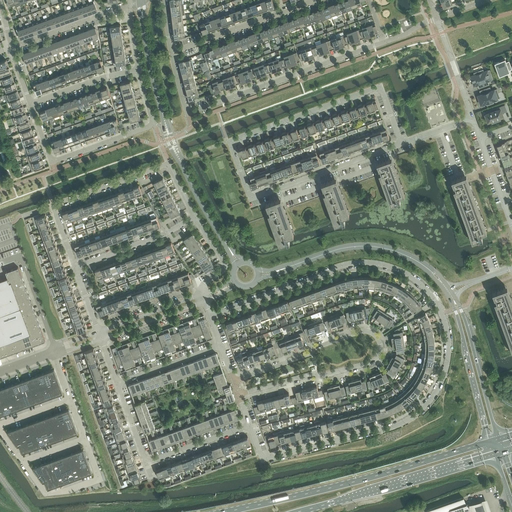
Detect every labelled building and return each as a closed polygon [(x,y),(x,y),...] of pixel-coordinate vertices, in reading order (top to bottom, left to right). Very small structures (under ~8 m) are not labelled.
[(89,2),(93,12),(98,11),(94,0),(94,1),(89,2)] [(269,9),(266,0),(261,2),(264,11),(269,9)] [(271,0),(265,0),(269,9),(275,7),(271,0)] [(347,10),(352,8),(348,0),(346,0),(343,1),(347,10)] [(348,0),(352,8),(357,7),(354,0),(348,0)] [(93,12),(89,2),(86,4),(85,1),(83,2),(84,5),(85,4),(89,15),(93,12)] [(342,12),(347,10),(343,1),(338,3),(342,12)] [(256,4),(259,13),(264,11),(261,2),(256,4)] [(338,3),(333,5),(337,14),(342,12),(338,3)] [(75,8),(76,7),(79,18),(84,15),(80,6),(77,7),(76,4),(74,5),(75,8)] [(84,5),(80,6),(84,15),(89,15),(85,4),(84,5)] [(251,6),(254,15),(259,13),(256,4),(251,6)] [(332,16),(337,14),(333,5),(328,7),(332,16)] [(246,8),(249,17),(254,15),(251,6),(246,8)] [(66,11),(67,11),(70,21),(74,19),(71,9),(68,10),(67,7),(65,8),(66,11)] [(76,7),(75,8),(71,9),(74,19),(79,18),(76,7)] [(326,18),(332,16),(328,7),(323,9),(326,18)] [(241,10),(244,18),(249,17),(246,8),(241,10)] [(321,20),(326,18),(323,9),(318,11),(321,20)] [(236,12),(239,20),(244,18),(241,10),(236,12)] [(56,14),(58,14),(61,25),(66,22),(62,12),(59,14),(58,11),(55,12),(56,14)] [(67,11),(66,11),(62,12),(66,22),(70,21),(67,11)] [(316,21),(321,20),(318,11),(313,12),(316,21)] [(239,20),(236,12),(230,13),(234,22),(239,20)] [(311,23),(316,21),(313,12),(308,14),(311,23)] [(234,22),(230,13),(225,15),(229,24),(234,22)] [(48,17),(52,28),(56,25),(53,16),(50,17),(49,14),(46,15),(47,18),(48,17)] [(58,14),(56,14),(53,16),(56,25),(61,25),(58,14)] [(308,14),(303,16),(306,25),(311,23),(308,14)] [(220,17),(223,26),(229,24),(225,15),(220,17)] [(301,27),(306,25),(303,16),(298,18),(301,27)] [(38,21),(39,21),(43,31),(47,29),(44,19),(41,20),(40,17),(37,18),(38,21)] [(48,17),(47,18),(44,19),(47,29),(52,28),(48,17)] [(218,28),(223,26),(220,17),(215,19),(218,28)] [(296,29),(301,27),(298,18),(293,20),(296,29)] [(213,30),(218,28),(215,19),(210,21),(213,30)] [(293,20),(287,22),(289,27),(291,31),(296,29),(293,20)] [(29,24),(30,24),(34,34),(38,32),(35,22),(32,23),(31,21),(28,22),(29,24)] [(39,21),(38,21),(35,22),(38,32),(43,31),(39,21)] [(208,31),(213,30),(210,21),(205,23),(208,31)] [(286,22),(281,24),(284,33),(289,31),(288,27),(286,22)] [(200,25),(203,33),(208,31),(205,23),(200,25)] [(20,28),(21,27),(25,38),(29,35),(26,26),(23,27),(22,24),(19,25),(20,28)] [(29,24),(26,26),(29,35),(34,34),(30,24),(29,24)] [(279,35),(284,33),(281,24),(275,26),(279,35)] [(370,36),(378,33),(375,24),(367,26),(370,36)] [(274,37),(279,35),(275,26),(270,28),(274,37)] [(363,38),(370,36),(367,26),(360,29),(363,38)] [(17,29),(20,38),(25,38),(21,27),(20,28),(17,29)] [(99,38),(96,28),(90,29),(94,40),(95,39),(99,38)] [(270,28),(265,30),(269,39),(274,37),(270,28)] [(90,29),(86,32),(90,41),(93,40),(94,43),(97,42),(95,39),(94,40),(90,29)] [(360,29),(352,32),(355,41),(363,38),(360,29)] [(263,41),(269,39),(265,30),(260,32),(263,41)] [(77,35),(81,45),(84,43),(85,47),(88,46),(86,42),(85,43),(81,32),(77,35)] [(85,43),(86,42),(90,41),(86,32),(81,32),(85,43)] [(258,42),(263,41),(260,32),(255,33),(258,42)] [(348,44),(355,41),(352,32),(344,35),(348,44)] [(255,33),(250,35),(253,44),(258,42),(255,33)] [(76,46),(77,46),(81,45),(77,35),(72,36),(76,46)] [(248,46),(253,44),(250,35),(245,37),(248,46)] [(340,47),(348,44),(344,35),(337,38),(340,47)] [(72,36),(68,38),(72,48),(75,47),(76,50),(79,49),(77,46),(76,46),(72,36)] [(243,48),(248,46),(245,37),(240,39),(243,48)] [(68,49),(72,48),(68,38),(63,39),(67,49),(68,49)] [(332,50),(340,47),(337,38),(329,40),(332,50)] [(63,39),(59,42),(63,51),(66,50),(67,53),(69,52),(68,49),(67,49),(63,39)] [(238,50),(243,48),(240,39),(235,41),(238,50)] [(325,52),(332,50),(329,40),(321,43),(325,52)] [(233,52),(238,50),(235,41),(230,43),(233,52)] [(54,42),(50,45),(54,54),(57,53),(58,56),(60,55),(59,52),(58,53),(54,42)] [(59,52),(63,51),(59,42),(54,42),(58,53),(59,52)] [(230,43),(225,45),(228,54),(233,52),(230,43)] [(317,55),(325,52),(321,43),(314,46),(317,55)] [(50,56),(54,54),(50,45),(45,46),(49,56),(50,56)] [(223,55),(228,54),(225,45),(220,46),(223,55)] [(41,48),(44,58),(48,56),(49,59),(51,58),(50,56),(49,56),(45,46),(41,48)] [(218,57),(223,55),(220,46),(214,48),(218,57)] [(309,58),(317,55),(314,46),(306,49),(309,58)] [(44,58),(41,48),(36,49),(40,59),(41,59),(44,58)] [(214,48),(209,50),(213,59),(218,57),(214,48)] [(36,49),(32,51),(35,61),(39,60),(40,63),(42,62),(41,59),(40,59),(36,49)] [(306,49),(298,52),(302,61),(309,58),(306,49)] [(204,52),(207,61),(213,59),(209,50),(204,52)] [(32,62),(35,61),(32,51),(27,52),(31,63),(32,62)] [(27,52),(23,55),(26,64),(30,63),(31,66),(33,65),(32,62),(31,63),(27,52)] [(292,64),(300,61),(297,52),(289,55),(292,64)] [(285,67),(292,64),(289,55),(281,58),(285,67)] [(277,70),(285,67),(281,58),(274,60),(277,70)] [(192,59),(189,59),(179,62),(181,67),(193,64),(192,59)] [(507,73),(506,72),(509,71),(509,70),(511,69),(509,61),(506,62),(505,59),(502,60),(502,61),(499,62),(499,61),(494,63),(499,76),(507,73)] [(0,70),(9,67),(6,60),(0,61),(0,70)] [(269,72),(277,70),(274,60),(266,63),(269,72)] [(89,61),(89,62),(93,73),(98,71),(95,62),(90,64),(89,61)] [(98,71),(104,70),(100,61),(95,62),(98,71)] [(85,63),(86,66),(85,66),(88,75),(93,73),(89,62),(85,63)] [(262,75),(269,72),(266,63),(258,66),(262,75)] [(192,70),(195,70),(193,64),(181,67),(181,68),(182,68),(183,72),(192,70)] [(83,77),(88,75),(85,66),(80,68),(83,77)] [(254,78),(262,75),(258,66),(251,69),(254,78)] [(12,75),(9,67),(0,70),(0,73),(2,79),(12,75)] [(80,68),(75,70),(78,79),(83,77),(80,68)] [(247,81),(254,78),(251,69),(243,72),(247,81)] [(488,81),(493,79),(490,70),(484,72),(483,69),(473,73),(474,75),(471,76),(473,83),(476,82),(477,84),(476,85),(477,85),(479,88),(489,85),(488,81)] [(73,81),(78,79),(75,70),(70,72),(73,81)] [(68,83),(73,81),(70,72),(64,74),(68,83)] [(239,84),(247,81),(243,72),(236,74),(239,84)] [(63,84),(68,83),(64,74),(59,75),(63,84)] [(231,86),(239,84),(236,74),(228,77),(231,86)] [(2,79),(4,86),(15,83),(12,75),(2,79)] [(58,86),(63,84),(59,75),(54,77),(58,86)] [(52,88),(58,86),(54,77),(49,79),(52,88)] [(224,89),(231,86),(228,77),(220,80),(224,89)] [(49,79),(44,81),(47,90),(52,88),(49,79)] [(220,80),(212,83),(216,92),(224,89),(220,80)] [(42,92),(47,90),(44,81),(39,83),(42,92)] [(4,86),(7,94),(18,90),(15,83),(4,86)] [(39,83),(34,85),(37,94),(42,92),(39,83)] [(110,96),(107,87),(102,89),(105,98),(110,96)] [(481,97),(479,98),(481,105),(486,103),(487,106),(494,103),(493,101),(498,99),(497,94),(498,94),(498,93),(497,89),(495,89),(494,90),(491,91),(490,87),(479,91),(481,94),(480,95),(481,97)] [(102,89),(97,91),(100,100),(101,103),(106,102),(105,98),(102,89)] [(18,90),(7,94),(5,95),(7,102),(10,102),(20,98),(18,90)] [(95,102),(100,100),(97,91),(91,93),(95,102)] [(133,91),(123,93),(121,94),(122,99),(124,98),(134,95),(133,91)] [(188,94),(189,99),(199,97),(198,91),(188,94)] [(90,104),(95,102),(91,93),(86,95),(90,104)] [(90,104),(86,95),(81,97),(84,106),(86,109),(91,107),(90,104)] [(81,97),(76,99),(79,108),(84,106),(81,97)] [(23,105),(20,98),(10,102),(13,109),(23,105)] [(74,110),(79,108),(76,99),(71,101),(74,110)] [(376,100),(371,102),(370,101),(367,102),(370,113),(379,109),(376,100)] [(69,111),(74,110),(71,101),(66,102),(69,111)] [(66,102),(61,104),(64,113),(65,116),(70,114),(69,111),(66,102)] [(367,104),(363,105),(362,104),(358,105),(362,116),(370,113),(367,102),(366,102),(367,104)] [(61,104),(56,106),(59,115),(64,113),(61,104)] [(13,118),(26,113),(23,105),(13,109),(15,117),(13,118)] [(354,107),(350,108),(353,119),(362,116),(358,105),(358,107),(354,108),(354,107)] [(497,108),(498,110),(486,114),(485,114),(485,115),(488,121),(488,122),(491,121),(492,122),(500,119),(499,118),(503,116),(503,117),(503,116),(502,113),(507,111),(505,105),(497,108)] [(54,117),(59,115),(56,106),(51,108),(54,117)] [(51,108),(46,110),(49,119),(54,117),(51,108)] [(345,110),(341,111),(345,122),(353,119),(350,108),(349,109),(350,110),(346,111),(345,110)] [(40,112),(44,121),(49,119),(46,110),(40,112)] [(337,113),(333,115),(336,125),(345,122),(341,111),(341,112),(341,113),(337,114),(337,113)] [(18,124),(29,121),(26,113),(13,118),(15,125),(18,124)] [(328,116),(324,118),(328,128),(336,125),(333,115),(332,115),(333,116),(329,117),(328,116)] [(118,124),(117,118),(108,122),(111,131),(116,129),(115,125),(118,124)] [(320,119),(316,121),(319,131),(328,128),(324,118),(324,119),(320,120),(320,119)] [(18,124),(21,132),(31,128),(29,121),(18,124)] [(316,122),(312,123),(311,122),(307,124),(311,134),(319,131),(316,121),(316,122)] [(111,131),(108,122),(103,124),(106,133),(111,131)] [(101,134),(106,133),(103,124),(98,125),(101,134)] [(299,128),(301,133),(303,137),(311,134),(307,124),(307,125),(303,127),(303,125),(299,127),(299,128)] [(96,136),(101,134),(98,125),(92,127),(96,136)] [(92,127),(87,129),(91,138),(96,136),(92,127)] [(21,132),(24,140),(34,136),(31,128),(21,132)] [(291,131),(294,140),(300,138),(298,134),(301,133),(299,128),(295,130),(294,129),(290,130),(291,131)] [(85,140),(91,138),(87,129),(82,131),(85,140)] [(384,140),(389,138),(386,129),(381,131),(384,140)] [(80,142),(85,140),(82,131),(77,133),(80,142)] [(291,131),(286,133),(286,132),(282,133),(286,143),(294,140),(291,131)] [(379,142),(384,140),(381,131),(376,133),(379,142)] [(75,144),(80,142),(77,133),(72,135),(75,144)] [(277,135),(273,136),(277,146),(286,143),(282,133),(282,134),(278,136),(277,135)] [(369,145),(374,144),(370,133),(365,134),(369,145)] [(376,133),(371,134),(370,133),(374,144),(379,142),(376,133)] [(364,147),(369,145),(365,134),(360,136),(364,147)] [(70,146),(75,144),(72,135),(67,137),(70,146)] [(24,140),(27,147),(37,143),(34,136),(24,140)] [(269,138),(265,139),(269,149),(277,146),(273,136),(274,137),(269,139),(269,138)] [(360,136),(359,136),(360,138),(355,140),(359,149),(364,147),(360,136)] [(65,147),(70,146),(67,137),(62,138),(65,147)] [(62,138),(57,140),(60,149),(65,147),(62,138)] [(260,141),(257,142),(260,153),(269,149),(265,139),(265,140),(261,142),(260,141)] [(60,149),(57,140),(51,142),(55,151),(60,149)] [(348,153),(354,151),(350,140),(344,142),(348,153)] [(355,140),(350,142),(350,140),(354,151),(359,149),(355,140)] [(508,146),(507,141),(496,145),(498,150),(508,146)] [(252,144),(248,145),(252,156),(260,153),(257,142),(256,142),(257,143),(252,145),(252,144)] [(343,155),(348,153),(344,142),(339,144),(343,155)] [(40,151),(37,143),(27,147),(29,155),(40,151)] [(339,144),(334,146),(338,157),(343,155),(339,144)] [(240,155),(242,154),(243,159),(252,156),(248,145),(248,146),(244,148),(243,147),(239,148),(240,150),(238,150),(240,155)] [(334,146),(335,147),(330,149),(333,158),(338,157),(334,146)] [(508,147),(508,146),(498,150),(500,155),(508,152),(507,147),(508,147)] [(324,149),(319,151),(323,162),(328,160),(324,149)] [(330,149),(325,151),(324,149),(328,160),(333,158),(330,149)] [(40,151),(29,155),(27,156),(29,163),(32,162),(43,159),(40,151)] [(315,165),(320,163),(316,152),(311,154),(315,165)] [(511,156),(510,157),(508,152),(500,155),(501,161),(511,156)] [(310,167),(315,165),(311,154),(306,156),(310,167)] [(306,158),(301,160),(304,169),(310,167),(306,156),(305,156),(306,158)] [(511,162),(511,156),(501,161),(503,166),(511,162)] [(389,201),(390,205),(397,202),(396,198),(396,197),(405,194),(392,158),(377,163),(379,169),(380,168),(381,173),(379,174),(389,201)] [(32,171),(35,170),(45,166),(43,159),(32,162),(29,163),(32,171)] [(295,160),(290,162),(294,173),(299,171),(295,160)] [(296,160),(295,160),(299,171),(304,169),(301,160),(296,161),(296,160)] [(289,174),(294,173),(290,162),(285,163),(289,174)] [(511,168),(511,162),(503,166),(505,171),(511,168)] [(284,176),(289,174),(285,163),(280,165),(284,176)] [(279,178),(284,176),(280,165),(275,167),(279,178)] [(279,178),(275,167),(270,169),(274,180),(279,178)] [(270,169),(265,171),(269,182),(274,180),(270,169)] [(269,182),(265,171),(260,173),(264,184),(269,182)] [(260,173),(260,174),(256,176),(259,185),(264,184),(260,173)] [(487,231),(486,229),(466,175),(451,180),(453,186),(454,185),(456,190),(453,191),(472,242),(479,239),(478,234),(487,231)] [(252,183),(250,184),(252,188),(259,185),(256,176),(250,178),(252,183)] [(163,177),(154,182),(156,186),(165,182),(163,177)] [(324,189),(326,193),(323,194),(333,221),(335,225),(342,222),(341,218),(340,217),(349,214),(336,178),(321,183),(323,189),(324,189)] [(167,186),(165,182),(156,186),(158,191),(167,186)] [(142,188),(140,188),(139,185),(134,187),(138,198),(137,196),(145,193),(142,188)] [(169,190),(167,186),(158,191),(160,195),(169,190)] [(129,189),(133,200),(138,198),(134,187),(129,189)] [(132,198),(132,200),(133,200),(129,189),(124,190),(127,200),(132,198)] [(123,203),(122,201),(127,200),(124,190),(119,192),(123,203)] [(172,195),(169,190),(160,195),(162,199),(172,195)] [(113,194),(117,205),(123,203),(119,192),(113,194)] [(108,196),(112,207),(117,205),(113,194),(108,196)] [(162,199),(165,204),(174,199),(172,195),(162,199)] [(108,196),(103,198),(108,209),(112,207),(108,196)] [(98,200),(102,211),(107,209),(103,198),(98,200)] [(294,234),(285,209),(281,198),(266,203),(268,209),(269,209),(270,213),(268,214),(277,241),(279,245),(287,242),(285,238),(285,237),(294,234)] [(165,204),(167,208),(176,203),(174,199),(165,204)] [(98,200),(93,202),(97,212),(102,211),(98,200)] [(88,203),(92,214),(97,213),(93,202),(88,203)] [(91,213),(92,214),(88,203),(83,205),(87,216),(87,214),(91,213)] [(167,208),(169,212),(178,208),(176,203),(167,208)] [(87,216),(83,205),(78,207),(82,218),(87,216)] [(73,209),(77,220),(82,218),(78,207),(73,209)] [(169,212),(171,217),(180,212),(178,208),(169,212)] [(68,211),(72,222),(77,220),(73,209),(68,211)] [(68,211),(63,213),(67,224),(72,222),(68,211)] [(154,213),(150,214),(151,218),(151,219),(154,228),(160,226),(159,223),(156,217),(154,213)] [(39,214),(32,217),(35,225),(38,224),(48,220),(46,217),(45,215),(46,215),(45,215),(40,216),(39,214)] [(151,219),(146,220),(149,230),(154,228),(151,219)] [(48,220),(38,224),(40,229),(50,225),(48,222),(47,220),(48,220)] [(135,222),(139,233),(144,231),(140,220),(135,222)] [(140,220),(144,231),(149,230),(146,220),(141,222),(140,220)] [(130,224),(134,235),(139,233),(135,222),(130,224)] [(125,226),(129,237),(134,235),(130,224),(125,226)] [(50,226),(50,225),(40,229),(42,234),(52,231),(50,227),(50,228),(49,226),(50,226)] [(125,226),(125,225),(120,227),(124,239),(129,237),(125,226)] [(124,239),(120,227),(115,229),(119,241),(124,239)] [(110,233),(114,242),(119,241),(115,229),(110,231),(111,233),(110,233)] [(52,231),(42,234),(44,240),(54,236),(52,233),(51,231),(52,231)] [(100,235),(104,246),(109,244),(105,233),(100,235)] [(105,233),(109,244),(114,242),(110,233),(106,235),(105,233)] [(195,237),(192,233),(184,239),(187,243),(195,237)] [(104,246),(100,235),(95,237),(99,248),(104,246)] [(55,239),(54,236),(44,240),(46,245),(55,241),(54,240),(55,239)] [(95,237),(90,239),(94,250),(99,248),(95,237)] [(187,243),(189,247),(198,241),(195,237),(187,243)] [(94,250),(90,239),(84,241),(88,252),(94,250)] [(57,245),(55,241),(46,245),(47,250),(57,247),(56,245),(57,245)] [(83,253),(88,252),(84,241),(79,242),(83,253)] [(200,245),(198,241),(189,247),(192,251),(200,245)] [(79,242),(74,244),(78,255),(83,253),(79,242)] [(175,253),(175,251),(171,242),(166,244),(170,255),(175,253)] [(165,257),(170,255),(166,244),(161,246),(165,257)] [(203,249),(200,245),(192,251),(195,255),(203,249)] [(160,259),(165,257),(161,246),(156,248),(160,259)] [(57,247),(47,250),(49,256),(59,252),(58,249),(57,247)] [(155,261),(160,259),(156,248),(151,250),(155,261)] [(206,253),(203,249),(195,255),(197,259),(206,253)] [(151,250),(146,251),(150,262),(155,261),(151,250)] [(144,262),(149,261),(150,263),(150,262),(146,251),(141,253),(144,262)] [(59,252),(49,256),(51,261),(61,257),(60,254),(59,254),(59,253),(59,252)] [(140,266),(139,264),(144,262),(141,253),(136,255),(140,266)] [(208,257),(206,253),(197,259),(200,263),(208,257)] [(131,257),(135,268),(140,266),(136,255),(131,257)] [(62,261),(61,257),(51,261),(53,266),(63,263),(62,261)] [(126,259),(130,270),(135,268),(131,257),(126,259)] [(211,261),(208,257),(200,263),(203,267),(211,261)] [(120,261),(124,272),(130,270),(126,259),(120,261)] [(115,263),(119,274),(124,272),(120,261),(115,263)] [(205,271),(214,265),(211,261),(203,267),(205,271)] [(64,266),(63,263),(53,266),(55,272),(65,268),(64,268),(64,266)] [(110,264),(114,275),(119,274),(115,263),(110,264)] [(105,266),(109,277),(114,275),(110,264),(105,266)] [(100,268),(104,279),(109,277),(105,266),(100,268)] [(18,267),(6,272),(8,277),(0,280),(0,357),(45,341),(18,267)] [(67,274),(67,273),(66,274),(66,272),(65,268),(55,272),(57,277),(67,274)] [(95,270),(99,281),(104,279),(100,268),(95,270)] [(192,282),(191,281),(188,273),(183,275),(186,284),(192,282)] [(176,287),(181,286),(178,276),(177,275),(172,276),(173,278),(176,287)] [(186,284),(183,275),(178,276),(181,286),(186,284)] [(67,276),(58,279),(60,284),(70,281),(69,278),(68,278),(67,276)] [(176,287),(173,278),(168,280),(171,289),(176,287)] [(380,279),(378,279),(376,278),(374,289),(379,291),(382,280),(380,279)] [(161,293),(166,291),(162,280),(157,282),(161,293)] [(162,280),(166,291),(171,289),(168,280),(163,282),(162,280)] [(343,280),(341,281),(340,281),(344,292),(343,290),(348,289),(346,280),(343,280)] [(386,281),(384,280),(382,280),(379,291),(384,292),(388,281),(386,281)] [(69,281),(70,281),(60,284),(58,285),(60,291),(62,290),(72,286),(71,283),(70,283),(69,281)] [(335,283),(339,294),(344,292),(340,281),(335,283)] [(392,283),(389,282),(388,281),(384,292),(389,294),(394,284),(392,283)] [(156,295),(161,293),(157,282),(152,284),(156,295)] [(339,294),(335,283),(330,285),(334,296),(339,294)] [(151,297),(156,295),(152,284),(147,286),(151,297)] [(397,285),(395,284),(394,284),(389,294),(390,292),(394,295),(399,287),(397,285)] [(151,297),(147,286),(147,285),(142,287),(146,298),(151,297)] [(334,296),(330,285),(325,287),(328,296),(333,294),(333,296),(334,296)] [(62,290),(64,295),(74,292),(73,288),(72,288),(71,287),(72,286),(62,290)] [(146,298),(142,287),(136,289),(137,289),(141,300),(146,298)] [(328,296),(325,287),(320,289),(323,299),(324,299),(323,298),(328,296)] [(402,289),(400,287),(399,287),(394,295),(399,298),(404,290),(402,289)] [(495,298),(497,302),(494,303),(511,351),(511,300),(507,287),(492,292),(494,298),(495,298)] [(141,300),(137,289),(132,291),(136,302),(141,300)] [(323,299),(320,289),(314,291),(318,301),(323,299)] [(407,292),(406,291),(404,290),(399,298),(403,301),(409,294),(407,292)] [(126,292),(126,293),(130,304),(136,302),(132,291),(130,291),(127,292),(126,292)] [(318,301),(314,291),(309,292),(313,303),(318,301)] [(73,292),(74,292),(64,295),(66,301),(76,297),(74,294),(73,292)] [(308,305),(313,303),(309,292),(304,294),(308,305)] [(121,295),(125,306),(130,304),(126,293),(121,295)] [(308,305),(304,294),(299,296),(302,305),(307,303),(308,305)] [(412,296),(410,295),(409,294),(403,301),(407,304),(414,298),(412,296)] [(116,297),(120,308),(125,306),(121,295),(116,297)] [(298,307),(302,305),(299,296),(294,298),(298,309),(298,307)] [(76,300),(77,300),(76,297),(66,301),(68,306),(78,302),(77,302),(76,300)] [(111,298),(115,309),(120,308),(116,297),(117,299),(112,300),(111,298)] [(106,300),(110,311),(115,309),(111,298),(106,300)] [(294,298),(289,300),(293,311),(298,309),(294,298)] [(416,300),(415,299),(414,298),(407,304),(411,308),(409,309),(418,302),(416,300)] [(101,302),(105,313),(110,311),(106,300),(101,302)] [(286,313),(291,311),(287,300),(282,302),(286,313)] [(78,306),(79,306),(78,302),(68,306),(70,311),(80,308),(80,307),(79,308),(78,306)] [(101,302),(96,304),(100,315),(105,313),(101,302)] [(286,313),(282,302),(277,304),(280,313),(285,311),(286,313)] [(421,306),(419,303),(418,302),(409,309),(412,314),(422,307),(421,306)] [(275,315),(280,313),(277,304),(272,306),(276,317),(275,315)] [(272,306),(267,308),(271,319),(276,317),(272,306)] [(366,313),(366,310),(365,306),(356,308),(358,320),(364,319),(363,315),(367,315),(366,313)] [(80,311),(81,311),(80,308),(70,311),(72,317),(82,313),(81,313),(80,311)] [(271,319),(267,308),(262,310),(265,319),(270,317),(271,319)] [(348,318),(351,318),(352,321),(358,320),(356,308),(349,309),(350,311),(347,312),(348,318)] [(376,318),(374,320),(379,324),(386,314),(378,309),(377,309),(374,315),(373,316),(376,318)] [(260,320),(265,319),(262,310),(257,312),(261,322),(260,320)] [(257,312),(252,313),(256,324),(261,322),(257,312)] [(82,317),(83,316),(82,313),(72,317),(74,322),(83,318),(82,317)] [(255,324),(256,324),(252,313),(247,315),(250,324),(255,322),(255,324)] [(343,314),(340,315),(340,313),(334,315),(338,327),(344,325),(343,322),(346,320),(343,314)] [(427,316),(426,314),(425,313),(415,318),(418,323),(428,318),(427,316)] [(390,325),(392,323),(394,319),(386,314),(379,324),(385,327),(387,324),(389,326),(390,325)] [(203,329),(208,327),(204,315),(199,317),(198,317),(201,324),(197,325),(196,326),(198,331),(203,329)] [(245,326),(250,324),(247,315),(242,317),(245,326)] [(331,326),(332,329),(338,327),(334,315),(328,318),(329,320),(326,321),(328,327),(331,326)] [(240,328),(245,326),(242,317),(236,319),(240,330),(241,330),(240,328)] [(74,322),(71,323),(73,328),(85,324),(84,322),(85,322),(83,318),(74,322)] [(429,320),(428,318),(418,323),(420,328),(430,324),(430,322),(429,320)] [(235,332),(240,330),(236,319),(231,321),(235,332)] [(322,329),(325,328),(322,320),(313,323),(317,334),(323,332),(322,329)] [(193,332),(198,331),(196,326),(195,326),(191,327),(188,321),(183,323),(186,329),(187,334),(193,332)] [(230,331),(234,330),(235,332),(231,321),(226,323),(228,327),(225,328),(227,335),(231,333),(230,331)] [(175,333),(177,338),(182,336),(187,334),(186,329),(183,323),(178,324),(180,331),(177,333),(175,333)] [(307,334),(310,333),(311,336),(317,334),(313,323),(307,325),(308,327),(305,328),(307,334)] [(86,327),(87,327),(85,324),(73,328),(75,334),(87,329),(86,327)] [(431,327),(431,325),(430,324),(420,328),(422,327),(423,332),(432,330),(432,328),(431,327)] [(208,327),(203,329),(198,331),(199,336),(201,335),(204,334),(207,341),(212,339),(210,332),(208,327)] [(167,342),(172,340),(177,338),(175,333),(174,333),(171,335),(168,328),(163,330),(165,337),(167,342)] [(160,339),(156,340),(155,340),(157,345),(162,344),(167,342),(165,337),(163,330),(158,332),(160,339)] [(197,344),(195,338),(198,336),(199,336),(198,331),(193,332),(187,334),(189,339),(192,346),(197,344)] [(303,341),(306,340),(303,332),(294,335),(298,346),(304,344),(303,341)] [(395,337),(391,337),(392,343),(404,341),(403,332),(399,332),(395,333),(394,333),(395,337)] [(187,348),(192,346),(189,339),(187,334),(182,336),(177,338),(179,343),(180,343),(184,341),(187,348)] [(145,344),(147,349),(152,347),(157,345),(155,340),(154,341),(150,342),(148,335),(143,337),(145,344)] [(294,335),(289,337),(293,347),(298,346),(294,335)] [(135,348),(137,353),(142,351),(147,349),(145,344),(143,337),(137,339),(140,346),(136,347),(135,348)] [(289,337),(290,339),(285,340),(288,349),(293,347),(289,337)] [(171,354),(177,352),(174,345),(178,344),(179,343),(177,338),(172,340),(167,342),(169,347),(171,354)] [(278,347),(276,342),(275,339),(271,340),(272,342),(267,344),(268,347),(271,355),(276,353),(275,348),(278,347)] [(285,340),(280,342),(279,340),(276,342),(278,347),(281,346),(283,351),(288,349),(285,340)] [(403,351),(403,348),(405,347),(404,341),(392,343),(393,349),(396,349),(397,352),(403,351)] [(169,347),(167,342),(162,344),(157,345),(159,351),(160,350),(164,349),(166,356),(171,354),(169,347)] [(125,351),(127,357),(132,355),(137,353),(135,348),(134,348),(130,350),(128,343),(122,345),(125,351)] [(127,357),(125,351),(122,345),(117,347),(119,353),(114,355),(116,360),(121,358),(127,357)] [(151,361),(157,359),(154,352),(158,351),(159,351),(157,345),(152,347),(147,349),(149,354),(151,361)] [(271,355),(268,347),(263,348),(266,357),(271,355)] [(95,351),(94,348),(84,352),(86,357),(96,354),(95,350),(95,351)] [(261,359),(257,348),(252,350),(256,361),(261,359)] [(258,350),(257,348),(261,359),(266,357),(263,348),(258,350)] [(139,358),(140,357),(143,356),(146,363),(151,361),(149,354),(147,349),(142,351),(137,353),(139,358)] [(256,361),(252,350),(247,352),(251,363),(256,361)] [(247,351),(242,353),(243,356),(246,365),(251,363),(247,352),(247,351)] [(136,366),(134,360),(137,358),(139,358),(137,353),(132,355),(127,357),(128,362),(131,368),(136,366)] [(211,366),(220,363),(216,353),(128,385),(132,395),(137,393),(140,401),(142,400),(139,392),(146,390),(149,397),(151,397),(148,389),(155,387),(158,394),(160,393),(157,386),(164,383),(167,391),(169,390),(166,383),(173,380),(176,387),(178,387),(175,379),(182,377),(185,384),(187,383),(184,376),(191,373),(194,381),(196,380),(193,373),(200,370),(203,378),(205,377),(202,369),(209,367),(212,374),(214,374),(211,366)] [(96,354),(86,357),(84,358),(86,364),(88,363),(98,359),(97,356),(96,354)] [(237,363),(239,362),(241,366),(246,365),(243,356),(239,357),(239,355),(235,356),(237,363)] [(395,358),(392,356),(389,362),(400,367),(404,359),(397,355),(395,358)] [(131,368),(128,362),(127,357),(121,358),(116,360),(118,365),(123,364),(126,370),(131,368)] [(433,364),(433,362),(433,360),(422,358),(421,363),(432,366),(433,364)] [(98,359),(88,363),(90,368),(100,365),(100,364),(100,365),(99,363),(100,362),(98,359)] [(389,369),(387,371),(395,376),(400,367),(389,362),(386,367),(389,369)] [(431,370),(432,368),(432,366),(421,363),(423,364),(421,369),(420,368),(430,372),(431,370)] [(100,365),(90,368),(92,373),(102,370),(101,368),(100,365)] [(429,376),(430,374),(430,372),(420,368),(418,373),(428,378),(429,376)] [(0,388),(0,416),(62,394),(63,393),(54,369),(52,370),(0,388)] [(102,370),(92,373),(94,379),(104,375),(103,372),(102,372),(102,370)] [(215,379),(207,382),(208,384),(215,381),(218,388),(211,391),(211,393),(219,390),(219,389),(220,389),(222,393),(226,392),(227,396),(223,397),(225,402),(229,401),(233,399),(235,399),(233,394),(232,390),(230,385),(228,385),(224,373),(222,370),(218,371),(219,372),(219,373),(213,375),(215,379)] [(385,373),(382,375),(381,372),(375,374),(380,385),(389,381),(385,373)] [(426,381),(427,379),(428,378),(418,373),(415,378),(425,383),(426,381)] [(371,380),(368,381),(371,389),(380,385),(375,374),(370,376),(371,380)] [(104,375),(94,379),(96,384),(106,381),(105,377),(104,377),(104,376),(104,375)] [(365,381),(362,382),(361,378),(355,380),(358,391),(367,389),(365,381)] [(423,386),(424,385),(425,383),(415,378),(412,382),(422,388),(423,386)] [(350,385),(346,386),(349,394),(358,391),(355,380),(349,381),(350,385)] [(106,381),(96,384),(98,390),(108,386),(107,383),(106,383),(106,381)] [(419,391),(421,390),(422,388),(412,382),(409,386),(418,393),(419,391)] [(343,386),(340,387),(339,384),(333,386),(337,397),(346,395),(343,386)] [(108,386),(98,390),(100,395),(110,391),(109,391),(109,389),(108,386)] [(322,390),(318,391),(317,386),(311,387),(314,398),(323,396),(322,390)] [(328,390),(325,391),(327,400),(337,397),(333,386),(327,387),(328,390)] [(415,396),(417,394),(418,393),(409,386),(406,390),(414,398),(415,396)] [(314,398),(311,387),(306,389),(309,398),(314,396),(314,398)] [(301,390),(296,392),(297,397),(294,398),(295,403),(304,401),(301,390)] [(410,401),(413,399),(414,398),(406,390),(402,393),(409,402),(410,401)] [(110,391),(100,395),(102,400),(112,397),(112,396),(111,397),(111,395),(110,391)] [(294,398),(290,398),(289,393),(284,395),(286,406),(295,403),(294,398)] [(406,404),(408,403),(409,402),(402,393),(398,396),(404,406),(406,404)] [(281,407),(286,406),(284,395),(278,396),(281,407)] [(278,396),(273,398),(276,407),(276,409),(281,408),(281,407),(278,396)] [(401,408),(403,406),(404,406),(398,396),(393,399),(399,409),(401,408)] [(113,400),(112,397),(102,400),(104,406),(113,402),(113,400)] [(266,411),(271,410),(268,399),(263,400),(266,411)] [(396,411),(398,410),(399,409),(393,399),(389,401),(394,412),(396,411)] [(145,432),(155,428),(154,424),(161,422),(160,419),(153,422),(150,415),(158,413),(157,410),(150,413),(147,406),(155,404),(154,401),(146,404),(145,400),(135,404),(145,432)] [(258,406),(253,407),(256,414),(266,411),(263,400),(257,402),(258,406)] [(390,413),(392,412),(394,412),(389,401),(384,403),(388,414),(390,413)] [(384,415),(387,415),(388,414),(384,403),(379,405),(382,416),(384,415)] [(114,404),(103,408),(105,413),(116,409),(114,404)] [(240,418),(237,409),(227,412),(225,404),(223,405),(225,413),(219,415),(216,408),(214,408),(216,416),(209,418),(207,411),(205,412),(207,419),(200,422),(198,414),(196,415),(198,422),(191,425),(189,417),(187,418),(189,426),(182,428),(180,421),(178,421),(180,429),(173,432),(171,424),(169,425),(171,432),(164,435),(162,427),(159,428),(162,436),(155,438),(153,431),(150,431),(153,439),(149,441),(152,450),(240,418)] [(364,409),(367,420),(372,419),(369,408),(364,409)] [(369,408),(372,419),(377,417),(375,408),(370,410),(369,408)] [(10,431),(7,432),(17,446),(20,445),(22,453),(24,452),(76,433),(77,433),(69,410),(69,409),(67,410),(10,431)] [(105,413),(107,413),(109,418),(118,414),(116,409),(105,413)] [(358,411),(361,422),(367,420),(364,409),(358,411)] [(358,411),(353,412),(356,423),(361,422),(358,411)] [(348,413),(351,424),(356,423),(353,412),(348,413)] [(343,415),(346,426),(351,424),(348,413),(348,415),(343,417),(343,415)] [(118,414),(109,418),(111,423),(120,419),(118,414)] [(338,416),(340,427),(346,426),(343,415),(338,416)] [(332,417),(327,418),(330,430),(335,428),(333,420),(332,417)] [(111,423),(109,423),(111,428),(121,424),(120,419),(111,423)] [(320,420),(315,422),(315,424),(318,433),(323,432),(320,423),(320,420)] [(121,424),(111,428),(113,433),(123,430),(121,424)] [(299,426),(300,428),(302,437),(307,436),(305,427),(304,425),(299,426)] [(297,439),(294,428),(289,429),(292,440),(297,439)] [(300,428),(295,430),(294,428),(297,439),(302,437),(300,428)] [(292,440),(289,429),(283,431),(286,442),(292,440)] [(123,430),(113,433),(115,438),(116,438),(125,435),(123,430)] [(286,442),(283,431),(278,432),(281,443),(286,442)] [(278,432),(273,433),(274,435),(276,444),(281,443),(278,432)] [(125,435),(116,438),(118,443),(127,440),(125,435)] [(266,443),(269,442),(271,446),(276,444),(274,435),(269,437),(268,435),(264,436),(266,443)] [(251,445),(248,436),(243,438),(246,447),(251,445)] [(241,451),(242,451),(241,449),(246,447),(243,438),(237,440),(241,451)] [(127,440),(118,443),(120,448),(129,445),(127,440)] [(236,453),(241,451),(237,440),(232,442),(236,453)] [(231,454),(236,453),(232,442),(227,444),(231,454)] [(225,454),(230,453),(231,455),(231,454),(227,444),(222,446),(225,454)] [(118,449),(120,454),(122,453),(131,450),(129,445),(120,448),(118,449)] [(220,456),(225,454),(222,446),(217,447),(220,456)] [(215,458),(220,456),(217,447),(212,449),(215,458)] [(35,467),(33,467),(33,468),(43,482),(45,481),(48,488),(48,489),(50,488),(60,485),(91,473),(92,473),(83,449),(82,449),(35,467)] [(212,449),(207,451),(210,460),(215,458),(212,449)] [(124,458),(122,459),(133,455),(131,450),(122,453),(124,458)] [(205,462),(210,460),(207,451),(202,453),(205,462)] [(200,464),(205,462),(202,453),(197,455),(200,464)] [(133,455),(122,459),(124,464),(134,460),(133,455)] [(195,465),(200,464),(197,455),(192,457),(196,467),(195,465)] [(192,457),(187,459),(191,469),(196,467),(192,457)] [(186,471),(191,469),(187,459),(182,460),(186,471)] [(134,460),(124,464),(126,469),(136,465),(134,460)] [(180,471),(185,469),(185,471),(186,471),(182,460),(177,462),(180,471)] [(175,475),(176,475),(175,473),(180,471),(177,462),(171,464),(175,475)] [(171,464),(166,466),(170,477),(175,475),(171,464)] [(127,474),(138,470),(136,465),(126,469),(127,474)] [(165,478),(170,477),(166,466),(161,468),(165,478)] [(159,479),(164,477),(165,479),(165,478),(161,468),(156,470),(159,479)] [(129,479),(131,478),(140,475),(138,470),(127,474),(129,479)] [(133,484),(142,480),(140,475),(131,478),(133,484)] [(427,511),(441,511),(450,509),(451,511),(471,511),(469,505),(469,504),(469,503),(468,503),(466,503),(465,500),(464,498),(427,511)] [(491,511),(487,498),(469,504),(469,505),(471,511),(491,511)]
